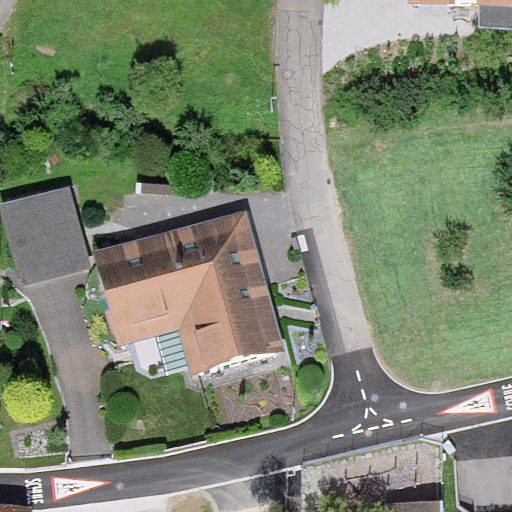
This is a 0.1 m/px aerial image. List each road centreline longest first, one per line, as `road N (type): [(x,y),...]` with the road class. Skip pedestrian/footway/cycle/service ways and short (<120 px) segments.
road 1 (residential): [(369,422),(304,136),(303,0)]
road 2 (residential): [(0,488),(105,480),(369,422)]
road 3 (residential): [(369,422),(511,392)]
